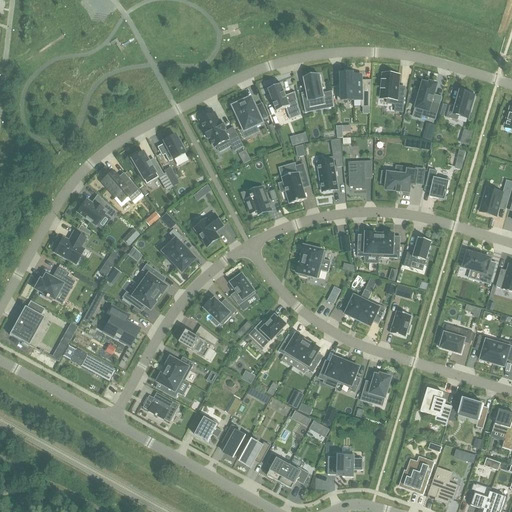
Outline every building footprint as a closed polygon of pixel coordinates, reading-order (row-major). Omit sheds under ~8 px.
[(370,108),(372,81),(362,81),(362,76),(353,76),(353,74),(341,75),(342,102),(362,101),(362,108),(370,108)] [(403,113),(405,91),(398,90),(399,76),(383,74),(381,99),(388,100),(387,104),(396,105),(395,112),(403,113)] [(324,98),(320,76),(304,79),(307,94),(303,95),(305,109),(314,107),(314,108),(315,107),(326,105),(324,98)] [(417,95),(414,108),(424,111),(422,116),(435,120),(436,115),(437,115),(440,105),(433,103),(434,98),(433,98),(437,85),(430,82),(429,84),(423,82),(419,96),(417,95)] [(295,92),(286,96),(282,85),(268,90),(277,112),(286,109),(290,120),(301,116),(295,92)] [(462,90),(461,92),(460,92),(455,108),(449,106),(446,118),(457,121),(459,116),(468,119),(475,96),(470,94),(470,93),(462,90)] [(262,105),(256,108),(251,98),(246,101),(245,99),(233,104),(234,106),(233,107),(245,132),(263,124),(261,120),(268,117),(262,105)] [(244,147),(234,129),(225,133),(224,131),(225,131),(221,122),(220,123),(215,114),(201,121),(206,131),(204,131),(209,140),(210,139),(215,148),(228,141),(234,152),(244,147)] [(424,131),(433,133),(435,126),(427,123),(424,131)] [(306,134),(290,138),(293,146),(308,142),(306,134)] [(165,146),(158,149),(162,156),(165,155),(169,162),(185,154),(175,135),(163,142),(165,146)] [(334,158),(334,161),(336,161),(337,169),(343,168),(340,140),(331,142),(334,158)] [(432,144),(420,142),(419,149),(431,151),(432,144)] [(306,156),(303,146),(295,147),(298,158),(306,156)] [(163,175),(156,162),(150,165),(143,152),(131,159),(132,161),(130,162),(133,168),(135,167),(143,181),(146,185),(163,175)] [(333,160),(318,163),(322,192),(338,190),(333,160)] [(365,168),(372,168),(372,162),(349,163),(350,188),(354,188),(354,190),(366,189),(365,168)] [(282,178),(283,183),(279,184),(281,193),(286,192),(290,205),(306,200),(303,189),(310,187),(304,165),(296,167),(298,173),(282,178)] [(165,174),(168,179),(174,175),(170,168),(164,171),(165,174)] [(396,193),(401,194),(401,192),(409,193),(410,185),(415,185),(415,183),(422,184),(424,171),(398,168),(397,175),(383,173),(382,183),(387,184),(386,190),(397,191),(396,193)] [(436,176),(438,172),(430,170),(426,187),(432,188),(430,197),(434,198),(433,199),(445,202),(450,180),(436,176)] [(113,172),(101,182),(115,198),(116,196),(121,202),(127,197),(132,202),(141,194),(123,174),(119,178),(113,172)] [(172,188),(169,181),(163,184),(167,191),(172,188)] [(501,202),(508,204),(511,189),(511,182),(506,181),(503,193),(487,189),(480,212),(496,217),(501,202)] [(262,189),(251,192),(251,193),(252,197),(251,197),(252,199),(247,201),(246,201),(247,202),(253,218),(263,215),(263,214),(265,214),(271,211),(262,189)] [(269,192),(273,202),(278,200),(275,190),(269,192)] [(99,198),(93,206),(86,200),(77,213),(95,226),(104,214),(111,219),(116,212),(99,198)] [(154,213),(148,219),(153,223),(158,218),(154,213)] [(160,219),(163,223),(166,220),(173,227),(176,224),(166,214),(160,219)] [(206,220),(194,229),(199,236),(198,236),(201,241),(202,240),(207,247),(220,239),(214,231),(222,226),(223,227),(215,215),(207,221),(206,220)] [(162,252),(181,272),(194,260),(178,243),(182,239),(174,230),(169,234),(174,240),(162,252)] [(74,232),(71,238),(72,239),(70,242),(63,238),(55,253),(76,264),(84,250),(80,248),(86,239),(74,232)] [(136,232),(126,243),(129,246),(140,235),(136,232)] [(357,257),(379,258),(380,235),(375,235),(375,234),(366,234),(366,236),(365,244),(358,244),(357,257)] [(385,235),(380,235),(379,258),(400,259),(400,245),(394,245),(394,235),(385,235)] [(349,237),(341,238),(343,253),(351,252),(349,237)] [(403,267),(410,268),(412,263),(425,266),(431,243),(418,239),(414,255),(407,253),(403,267)] [(303,256),(301,260),(330,268),(331,262),(324,260),(326,252),(315,249),(315,247),(307,245),(307,247),(304,247),(302,255),(303,256)] [(133,248),(128,255),(138,261),(142,256),(133,248)] [(484,274),(481,283),(490,285),(494,272),(488,270),(491,259),(482,257),(483,256),(477,255),(466,252),(463,262),(465,262),(463,268),(484,274)] [(113,253),(109,258),(115,262),(119,257),(113,253)] [(330,268),(301,260),(300,265),(297,274),(300,274),(299,276),(307,278),(308,276),(319,279),(321,271),(328,273),(330,268)] [(136,283),(157,298),(160,294),(161,295),(166,288),(160,283),(158,281),(161,276),(146,265),(142,271),(144,273),(136,283)] [(506,277),(499,276),(496,288),(511,292),(511,265),(509,265),(507,272),(506,277)] [(45,275),(42,281),(40,280),(34,290),(43,294),(42,296),(51,301),(52,299),(54,300),(60,289),(68,293),(75,282),(67,278),(69,274),(58,268),(52,279),(45,275)] [(395,282),(398,271),(392,269),(389,280),(395,282)] [(242,275),(231,284),(237,292),(231,296),(239,306),(256,294),(250,286),(251,284),(247,278),(245,280),(242,275)] [(112,286),(115,282),(108,277),(106,281),(112,286)] [(153,302),(157,298),(136,283),(128,294),(126,292),(122,298),(137,309),(141,305),(143,306),(150,310),(155,303),(153,302)] [(398,287),(396,295),(411,299),(413,292),(398,287)] [(104,293),(98,289),(86,312),(92,315),(104,293)] [(334,306),(341,293),(334,289),(327,302),(334,306)] [(368,300),(372,293),(365,290),(361,299),(352,296),(348,304),(350,305),(345,315),(358,321),(368,300)] [(221,305),(215,299),(212,303),(211,302),(204,309),(214,318),(211,321),(217,327),(220,324),(222,326),(236,311),(225,301),(221,305)] [(368,300),(358,321),(371,327),(375,318),(381,321),(386,309),(368,300)] [(41,316),(45,309),(30,301),(26,308),(25,307),(9,335),(29,346),(44,318),(41,316)] [(109,328),(106,333),(129,346),(138,330),(124,323),(128,317),(111,307),(107,314),(112,317),(109,322),(112,323),(109,328)] [(476,308),(474,314),(473,317),(479,319),(481,310),(476,308)] [(397,312),(391,334),(405,338),(407,333),(409,334),(411,326),(409,326),(412,316),(397,312)] [(282,329),(286,325),(279,319),(279,320),(275,317),(268,324),(264,320),(255,329),(269,343),(277,335),(278,337),(284,331),(282,329)] [(248,322),(244,326),(248,330),(252,326),(248,322)] [(195,336),(187,331),(179,343),(204,358),(210,349),(213,351),(219,341),(201,327),(195,336)] [(440,347),(440,349),(461,355),(466,340),(444,333),(443,339),(441,338),(438,346),(440,347)] [(285,355),(296,362),(308,343),(304,340),(296,335),(292,343),(286,339),(278,352),(284,356),(285,355)] [(493,364),(500,341),(499,341),(487,338),(480,361),(493,364)] [(511,344),(511,343),(500,339),(499,341),(500,341),(493,364),(505,368),(511,344)] [(312,346),(308,343),(296,362),(308,369),(307,370),(313,374),(321,361),(315,357),(320,350),(312,345),(312,346)] [(76,350),(68,346),(62,357),(70,361),(76,350)] [(52,357),(51,359),(58,362),(63,354),(56,351),(52,357)] [(115,372),(87,356),(80,367),(109,383),(115,372)] [(347,363),(334,357),(330,367),(324,364),(318,379),(325,382),(326,379),(338,384),(347,363)] [(171,358),(164,370),(185,382),(195,364),(183,358),(180,363),(171,358)] [(360,368),(347,363),(338,384),(350,389),(349,391),(356,394),(362,380),(356,377),(360,368)] [(175,399),(185,382),(164,370),(157,382),(166,387),(163,392),(175,399)] [(256,377),(246,372),(241,380),(251,385),(256,377)] [(380,376),(376,375),(373,383),(366,381),(361,401),(373,404),(375,397),(385,400),(391,378),(380,375),(380,376)] [(279,386),(274,383),(267,393),(273,397),(279,386)] [(254,398),(257,391),(251,388),(248,394),(254,398)] [(442,415),(445,405),(446,402),(441,401),(443,393),(428,389),(421,412),(436,417),(437,414),(441,415),(442,415)] [(297,409),(304,395),(295,390),(288,405),(297,409)] [(180,406),(168,400),(165,405),(150,396),(143,408),(149,412),(164,420),(170,423),(180,406)] [(484,406),(463,399),(458,415),(479,421),(477,428),(483,430),(487,418),(481,417),(484,406)] [(237,410),(231,406),(227,414),(233,417),(237,410)] [(328,408),(322,423),(331,427),(337,412),(328,408)] [(362,419),(364,411),(358,409),(356,417),(362,419)] [(506,441),(504,440),(502,448),(511,450),(511,413),(499,410),(495,425),(496,425),(494,431),(496,432),(500,433),(506,434),(506,435),(508,435),(506,441)] [(201,425),(195,436),(209,443),(213,436),(219,439),(223,432),(217,429),(220,424),(206,416),(201,425)] [(311,420),(306,417),(302,424),(307,427),(311,420)] [(316,431),(319,425),(314,422),(310,428),(316,431)] [(224,441),(230,444),(226,451),(224,454),(228,456),(234,459),(235,457),(239,459),(249,440),(245,438),(246,438),(237,433),(239,428),(232,425),(224,441)] [(480,450),(482,441),(476,439),(473,448),(480,450)] [(253,464),(256,458),(262,462),(271,446),(264,442),(262,446),(253,442),(252,442),(249,440),(239,459),(242,461),(241,463),(247,466),(246,466),(251,469),(253,464)] [(268,477),(280,484),(291,464),(272,454),(267,464),(273,467),(268,477)] [(328,457),(328,470),(338,471),(338,476),(343,477),(343,478),(353,478),(354,471),(363,471),(363,459),(354,459),(354,454),(339,454),(339,458),(328,457)] [(468,454),(465,462),(473,464),(475,456),(468,454)] [(401,484),(400,487),(412,491),(413,489),(422,492),(421,495),(421,494),(421,495),(423,496),(435,463),(425,459),(423,466),(420,474),(418,473),(421,465),(421,464),(417,463),(411,461),(407,472),(405,472),(401,484)] [(500,464),(494,462),(491,470),(498,472),(500,464)] [(310,474),(291,464),(280,484),(292,490),(297,482),(304,486),(310,474)] [(439,489),(435,501),(448,505),(450,500),(454,501),(459,486),(450,483),(453,473),(438,468),(431,487),(439,489)] [(483,511),(492,489),(476,484),(469,506),(480,509),(478,511),(483,511)] [(492,489),(483,511),(502,511),(507,498),(491,493),(492,489)]
